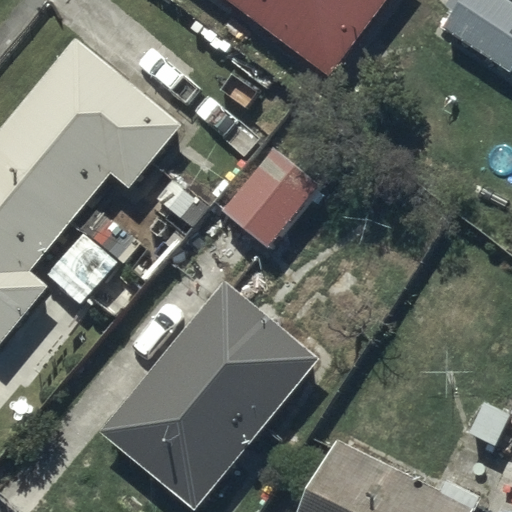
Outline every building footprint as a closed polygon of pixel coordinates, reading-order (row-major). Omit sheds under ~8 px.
[(215,0),(338,90),(405,0),(215,0)] [(511,11),(496,0),(475,0),(450,36),(511,80),(511,11)] [(188,137),(82,52),(0,154),(0,360),(51,297),(36,286),(120,182),(140,198),(188,137)] [(280,158),(230,220),(275,256),(325,195),(280,158)] [(210,511),(329,372),(230,289),(103,441),(186,511),(210,511)] [(447,500),(343,450),(313,511),(480,511),(483,508),(451,493),(447,500)]
